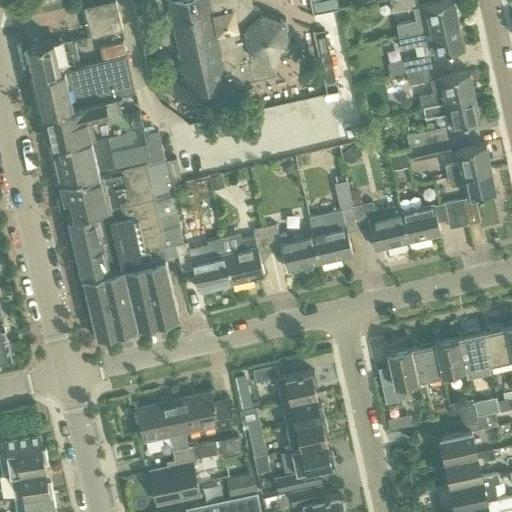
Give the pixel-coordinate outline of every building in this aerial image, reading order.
[(92,35),(123,27),(116,0),(104,0),(85,5),(92,35)] [(171,0),(169,1),(189,93),(229,84),(226,72),(247,51),(271,63),(292,44),(286,17),(259,7),(253,8),(251,0),(171,0)] [(455,0),(443,0),(418,6),(416,0),(390,0),(393,12),(413,7),(416,20),(396,24),(398,35),(460,22),(455,0)] [(432,66),(430,54),(466,46),(460,22),(398,35),(401,48),(422,43),(424,54),(404,59),(407,72),(432,66)] [(80,64),(80,63),(74,38),(55,42),(54,38),(28,44),(35,74),(80,64)] [(35,74),(44,112),(118,95),(136,91),(127,53),(81,64),(80,64),(35,74)] [(407,72),(404,59),(387,63),(390,75),(407,72)] [(422,106),(476,94),(471,70),(441,76),(435,78),(432,66),(407,72),(410,84),(431,79),(434,92),(420,95),(422,106)] [(476,94),(422,106),(425,117),(446,112),(449,126),(482,118),(476,94)] [(144,123),(140,110),(122,114),(118,95),(44,112),(52,145),(125,128),(144,123)] [(410,146),(448,138),(445,126),(407,134),(410,146)] [(130,149),(125,128),(52,145),(61,181),(146,161),(146,160),(143,146),(130,149)] [(413,159),(451,151),(448,138),(410,146),(410,147),(411,147),(413,159)] [(448,176),(492,167),(487,142),(457,149),(460,163),(446,166),(448,176)] [(353,144),(343,153),(350,162),(361,154),(353,144)] [(183,245),(170,188),(173,187),(166,156),(146,160),(146,161),(61,181),(97,334),(180,315),(166,256),(176,254),(174,247),(183,245)] [(475,195),(498,190),(492,167),(448,176),(451,186),(464,183),(467,197),(462,198),(468,223),(481,221),(475,195)] [(221,174),(209,177),(212,189),(224,186),(221,174)] [(353,205),(347,179),(334,182),(340,208),(309,216),(313,232),(320,261),(353,253),(348,231),(359,228),(353,205)] [(450,227),(468,223),(462,198),(402,211),(408,240),(441,232),(438,218),(447,216),(450,227)] [(402,211),(401,211),(399,204),(374,210),(372,200),(353,205),(359,228),(370,226),(375,248),(408,240),(402,211)] [(313,232),(281,239),(277,223),(265,225),(271,249),(282,246),(287,269),(320,261),(313,232)] [(259,252),(271,249),(265,225),(254,228),(255,235),(241,238),(237,250),(225,252),(232,282),(265,274),(259,252)] [(225,252),(221,236),(207,239),(208,243),(189,248),(188,244),(183,245),(174,247),(176,254),(178,253),(182,270),(193,267),(198,289),(232,282),(225,252)] [(0,356),(10,354),(2,318),(1,318),(0,313),(0,356)] [(489,361),(511,355),(505,326),(482,331),(489,361)] [(466,366),(489,361),(482,331),(459,336),(466,366)] [(442,371),(466,366),(459,336),(436,341),(442,371)] [(418,376),(442,371),(436,341),(412,346),(418,376)] [(395,382),(418,376),(412,346),(388,351),(393,374),(381,376),(386,401),(399,398),(395,382)] [(257,381),(276,377),(282,400),(291,398),(317,393),(315,384),(318,383),(315,370),(312,370),(312,369),(280,376),(277,363),(254,369),(257,381)] [(227,399),(214,402),(212,391),(176,399),(183,430),(186,430),(218,423),(219,427),(232,424),(227,399)] [(322,402),(319,401),(317,393),(291,398),(296,422),(325,416),(322,402)] [(496,397),(474,402),(477,415),(486,413),(495,411),(499,410),(497,400),(496,397)] [(477,415),(474,402),(473,398),(449,403),(451,414),(460,412),(461,419),(477,415)] [(189,444),(186,430),(183,430),(176,399),(138,407),(145,439),(178,431),(181,446),(189,444)] [(447,459),(477,452),(472,429),(488,426),(486,413),(477,415),(461,419),(464,430),(442,435),(447,459)] [(325,431),(328,430),(325,416),(296,422),(302,445),(327,440),(325,431)] [(390,428),(402,426),(400,416),(388,419),(390,428)] [(249,432),(261,429),(260,421),(248,424),(249,432)] [(252,442),(264,439),(261,429),(249,432),(252,442)] [(46,444),(43,444),(31,446),(29,433),(0,437),(0,475),(11,473),(21,472),(47,468),(45,458),(48,457),(46,444)] [(239,435),(240,435),(239,434),(221,438),(224,454),(243,450),(243,449),(242,449),(239,435)] [(193,441),(196,455),(222,450),(220,436),(193,441)] [(332,449),(329,448),(327,440),(302,445),(307,470),(333,464),(332,463),(335,462),(332,449)] [(481,457),(484,461),(496,459),(493,449),(477,452),(447,459),(452,482),(482,476),(478,457),(481,457)] [(271,470),(267,453),(255,456),(253,456),(257,473),(271,470)] [(151,470),(157,502),(199,493),(192,461),(151,470)] [(53,491),(51,476),(48,476),(47,468),(21,472),(11,473),(15,497),(25,495),(53,491)] [(230,497),(257,492),(253,472),(226,478),(230,497)] [(495,497),(493,484),(501,482),(499,472),(482,476),(452,482),(457,506),(495,497)] [(339,493),(330,495),(325,496),(322,484),(291,490),(294,503),(303,501),(305,511),(343,511),(342,509),(345,507),(342,494),(339,494),(339,493)] [(54,511),(53,505),(56,504),(53,491),(25,495),(27,511),(54,511)] [(501,511),(500,507),(506,505),(506,507),(511,505),(511,493),(495,497),(457,506),(458,511),(501,511)]
